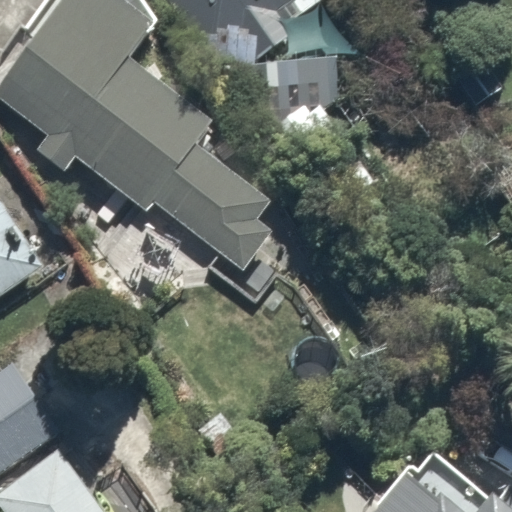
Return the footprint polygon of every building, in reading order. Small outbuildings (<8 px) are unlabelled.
[(308,198),(144,62),(172,28),(137,0),(65,0),(0,79),(0,104),(139,220),(156,200),(245,274),(308,198)] [(294,26),(329,0),(184,0),(241,79),(301,36),(294,26)] [(0,185),(0,312),(56,280),(0,185)] [(22,364),(0,378),(0,471),(55,437),(64,432),(22,364)] [(0,471),(0,511),(101,511),(55,437),(0,471)] [(511,511),(511,498),(507,494),(491,511),(424,455),(375,511),(511,511)]
